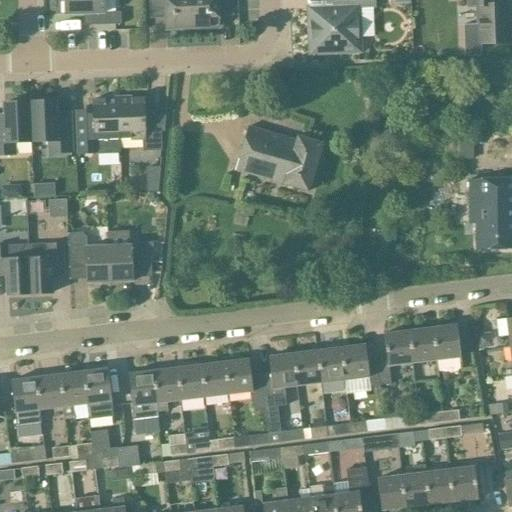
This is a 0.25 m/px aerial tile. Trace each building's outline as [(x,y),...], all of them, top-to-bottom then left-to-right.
[(64,0),(65,15),(92,14),(92,26),(121,25),(120,12),(104,13),(103,0),(64,0)] [(190,0),(160,0),(160,4),(165,9),(166,29),(192,28),(190,0)] [(190,0),(192,28),(218,27),(217,7),(222,2),(221,0),(190,0)] [(311,53),(359,51),(357,8),(374,8),(373,0),(332,0),(333,8),(309,9),(311,53)] [(496,4),(496,0),(468,0),(468,7),(477,7),(478,24),(463,25),(465,57),(482,56),(481,44),(510,43),(510,24),(506,25),(506,4),(496,4)] [(143,98),(118,99),(119,140),(144,139),(144,150),(161,149),(160,131),(163,131),(165,116),(152,114),(152,111),(150,111),(150,114),(143,114),(143,98)] [(95,141),(119,140),(118,99),(93,100),(94,128),(77,128),(78,153),(95,153),(95,141)] [(30,102),(31,142),(48,142),(49,154),(72,153),(70,112),(56,113),(56,101),(30,102)] [(15,143),(31,142),(30,102),(4,103),(4,115),(0,115),(0,155),(15,155),(15,143)] [(287,137),(248,126),(235,171),(282,185),(307,192),(322,143),(288,133),(287,137)] [(88,160),(77,160),(77,174),(89,173),(88,160)] [(147,194),(158,193),(161,168),(146,168),(147,194)] [(511,178),(467,180),(468,224),(472,224),(472,231),(475,231),(476,249),(488,249),(488,251),(506,251),(506,250),(511,249),(511,178)] [(49,217),(66,216),(65,199),(48,200),(49,217)] [(109,282),(108,247),(87,248),(87,237),(82,233),(68,234),(68,246),(69,268),(87,267),(87,283),(109,282)] [(108,247),(109,282),(132,281),(131,266),(151,265),(153,243),(129,244),(129,246),(108,247)] [(28,259),(30,294),(52,293),(51,268),(63,268),(62,244),(50,244),(50,258),(28,259)] [(30,294),(28,259),(6,260),(6,246),(0,246),(0,270),(6,270),(7,295),(30,294)] [(432,328),(436,360),(460,357),(456,325),(432,328)] [(412,363),(436,360),(432,328),(408,331),(412,363)] [(389,366),(412,363),(408,331),(383,334),(386,358),(376,359),(380,385),(391,384),(389,366)] [(494,345),(492,332),(478,334),(480,348),(494,345)] [(380,385),(376,359),(367,361),(365,345),(340,348),(344,380),(367,377),(368,387),(380,385)] [(320,383),(344,380),(340,348),(316,351),(320,383)] [(296,386),(320,383),(316,351),(292,354),(296,386)] [(284,388),(296,386),(292,354),(268,357),(270,373),(260,374),(264,408),(286,406),(284,388)] [(264,408),(260,374),(250,375),(248,360),(224,363),(228,395),(251,392),(253,410),(264,408)] [(204,398),(228,395),(224,363),(200,366),(204,398)] [(180,401),(204,398),(200,366),(176,368),(180,401)] [(167,402),(180,401),(176,368),(153,371),(157,404),(156,404),(157,413),(157,412),(168,411),(167,402)] [(83,372),(86,404),(111,401),(107,369),(83,372)] [(158,417),(157,412),(157,413),(156,404),(157,404),(153,371),(128,374),(134,420),(158,417)] [(74,406),(86,404),(83,372),(59,375),(63,407),(62,407),(64,421),(75,419),(74,406)] [(38,410),(39,410),(62,407),(63,407),(59,375),(35,378),(38,410)] [(41,423),(39,410),(38,410),(35,378),(10,381),(14,413),(15,413),(16,426),(41,423)] [(442,412),(443,422),(459,420),(458,410),(442,412)] [(419,425),(443,422),(442,412),(418,415),(419,425)] [(403,427),(419,425),(418,415),(402,417),(403,427)] [(349,423),(350,434),(385,430),(384,419),(349,423)] [(327,437),(350,434),(349,423),(333,425),(325,426),(327,437)] [(310,439),(327,437),(325,426),(309,428),(310,439)] [(444,428),(445,439),(461,437),(460,426),(444,428)] [(422,441),(445,439),(444,428),(420,431),(422,441)] [(267,434),(269,444),(303,440),(302,429),(285,431),(285,432),(267,434)] [(414,442),(422,441),(420,431),(396,434),(397,444),(397,448),(414,446),(414,442)] [(163,457),(187,454),(185,444),(184,434),(168,436),(169,445),(161,446),(162,453),(163,453),(163,457)] [(234,448),(269,444),(267,434),(249,437),(249,436),(233,438),(234,448)] [(381,446),(397,444),(396,434),(380,436),(381,446)] [(511,436),(501,437),(502,448),(511,446),(511,436)] [(210,451),(234,448),(233,438),(217,439),(217,438),(209,439),(209,440),(210,451)] [(93,454),(91,443),(90,439),(79,440),(80,445),(75,445),(75,446),(67,446),(69,457),(93,454)] [(194,453),(210,451),(209,440),(193,442),(194,453)] [(326,442),(327,453),(343,451),(342,440),(326,442)] [(99,450),(109,449),(108,442),(91,443),(93,454),(100,453),(99,450)] [(303,456),(327,453),(326,442),(302,445),(303,456)] [(281,458),(303,456),(302,445),(279,448),(281,458)] [(9,450),(10,454),(11,464),(46,460),(44,446),(9,450)] [(53,459),(69,457),(67,446),(51,448),(53,459)] [(139,466),(139,465),(138,456),(137,446),(116,448),(118,468),(139,466)] [(102,469),(118,468),(116,448),(109,449),(99,450),(100,453),(102,469)] [(250,462),(281,458),(279,448),(249,452),(250,462)] [(0,465),(11,464),(10,454),(0,454),(0,465)] [(212,467),(228,465),(227,454),(210,457),(212,467)] [(187,459),(189,470),(204,468),(203,458),(187,459)] [(190,481),(189,470),(187,459),(164,462),(165,473),(164,473),(165,484),(190,481)] [(70,473),(86,471),(85,460),(68,462),(70,473)] [(140,476),(164,473),(165,473),(164,462),(139,465),(139,466),(140,476)] [(46,476),(62,473),(61,463),(45,465),(46,476)] [(511,475),(511,464),(503,466),(505,477),(511,475)] [(425,473),(426,473),(425,465),(413,466),(415,474),(402,476),(405,507),(429,504),(425,473)] [(22,479),(38,477),(37,466),(21,468),(22,479)] [(334,495),(336,511),(360,511),(358,492),(368,491),(365,467),(345,469),(349,493),(335,495),(334,495)] [(449,470),(453,502),(477,499),(474,467),(449,470)] [(0,481),(15,480),(14,469),(0,470),(0,481)] [(120,469),(121,479),(122,479),(130,479),(130,478),(129,469),(128,469),(120,469)] [(429,504),(453,502),(449,470),(426,473),(425,473),(429,504)] [(381,510),(405,507),(402,476),(377,479),(381,510)] [(502,480),(504,491),(511,489),(511,477),(505,479),(502,480)] [(325,496),(310,498),(312,511),(336,511),(334,495),(333,486),(324,487),(325,496)] [(277,502),(262,504),(262,511),(287,511),(287,501),(285,488),(275,489),(277,502)] [(312,511),(310,498),(309,489),(299,490),(300,499),(288,501),(287,501),(287,511),(312,511)] [(195,511),(194,503),(169,506),(169,511),(195,511)]
